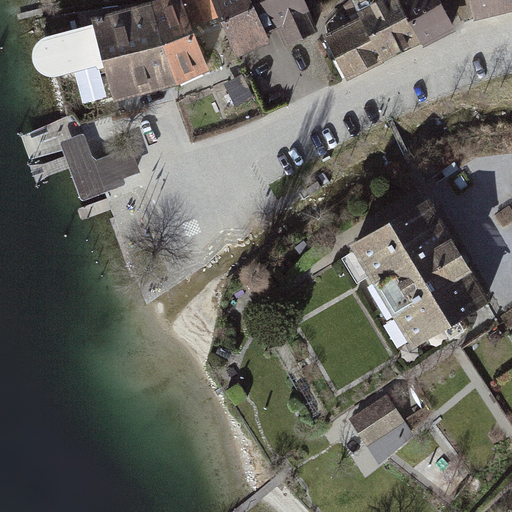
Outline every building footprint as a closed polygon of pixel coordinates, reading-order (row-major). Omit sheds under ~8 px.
[(90,23),(92,29),(44,41),(37,47),(32,54),(32,62),(34,71),(43,78),(53,80),(74,75),(82,106),(111,97),(113,105),(178,87),(209,74),(193,30),(220,20),(239,59),(273,45),(269,35),(280,29),(289,48),(317,37),(308,19),(312,17),(306,0),(186,0),(182,1),(181,0),(168,0),(152,6),(90,23)] [(350,0),(359,20),(323,38),(344,78),(415,43),(416,47),(453,31),(437,0),(350,0)] [(511,0),(471,0),(477,21),(511,12),(511,0)] [(242,75),(225,84),(236,106),(253,97),(242,75)] [(94,163),(83,137),(59,146),(62,152),(64,158),(69,170),(82,203),(118,189),(116,182),(139,173),(129,149),(94,163)] [(427,191),(350,237),(411,340),(488,294),(427,191)] [(348,417),(376,461),(415,436),(387,393),(348,417)]
